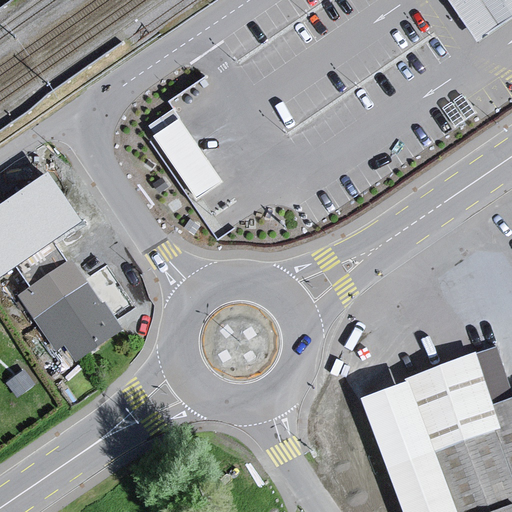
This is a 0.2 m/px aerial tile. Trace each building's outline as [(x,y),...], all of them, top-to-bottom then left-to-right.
[(511,27),(511,0),(443,0),(479,50),(511,27)] [(181,124),(154,141),(195,202),(221,185),(181,124)] [(48,171),(0,203),(0,276),(0,277),(16,266),(30,287),(67,261),(53,241),(83,221),(48,171)] [(30,287),(18,295),(56,350),(64,344),(76,362),(124,329),(105,302),(103,303),(72,258),(67,261),(30,287)] [(407,384),(409,389),(456,511),(511,511),(511,391),(497,349),(407,384)] [(24,369),(6,382),(18,397),(36,384),(24,369)] [(456,511),(409,389),(365,406),(405,511),(456,511)]
